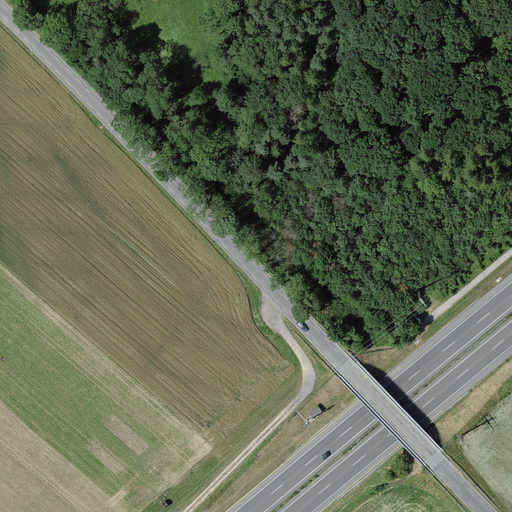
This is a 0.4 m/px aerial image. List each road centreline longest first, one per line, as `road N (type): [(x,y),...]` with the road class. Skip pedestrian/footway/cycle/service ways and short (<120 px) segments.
road 1 (tertiary): [(484,511),(0,7)]
road 2 (motorway): [(511,294),(250,511)]
road 3 (motorway): [(297,511),(511,333)]
road 4 (track): [(280,297),(275,319),(304,358),(308,385),(187,511)]
